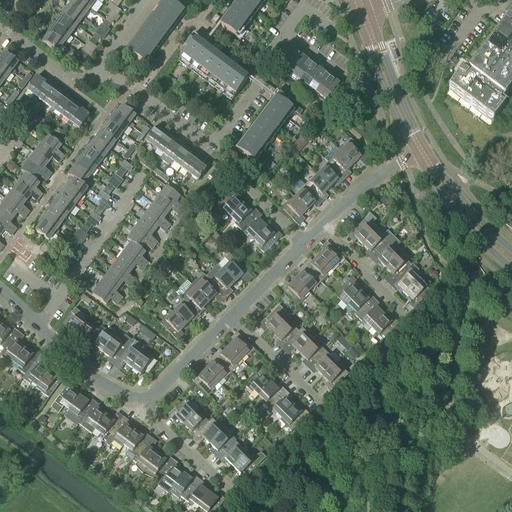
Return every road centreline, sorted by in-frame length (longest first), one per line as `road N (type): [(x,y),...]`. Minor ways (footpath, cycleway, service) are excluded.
road 1 (residential): [(56,300),(142,174)]
road 2 (tertiary): [(356,17),(416,155)]
road 3 (tertiary): [(416,155),(455,214),(511,270)]
road 4 (tertiary): [(426,149),(369,12)]
road 5 (residential): [(211,146),(256,86),(259,66),(284,30)]
road 6 (residential): [(38,324),(104,385),(150,397)]
road 7 (residential): [(211,146),(128,86),(96,78)]
road 8 (residential): [(304,244),(211,146)]
road 9 (tertiary): [(511,251),(461,200),(426,149)]
road 10 (residential): [(225,487),(152,421),(150,397)]
road 11 (residential): [(405,314),(322,226)]
road 12 (residential): [(317,401),(231,316)]
